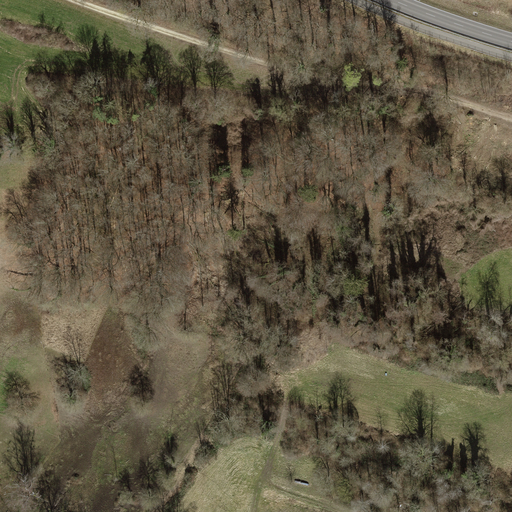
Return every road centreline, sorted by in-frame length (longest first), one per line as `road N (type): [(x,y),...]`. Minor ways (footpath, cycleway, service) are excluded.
road 1 (track): [(511,119),(422,88),(259,61),(82,0)]
road 2 (secondary): [(392,0),(511,42)]
